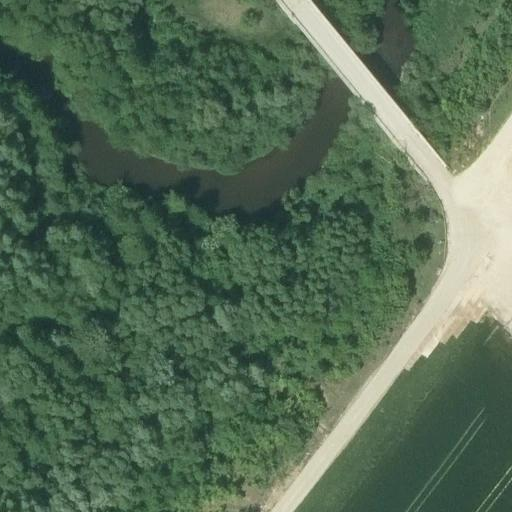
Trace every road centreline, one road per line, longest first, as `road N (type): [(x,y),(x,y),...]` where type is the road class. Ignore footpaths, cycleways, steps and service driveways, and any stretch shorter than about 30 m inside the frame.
road 1 (track): [(452,273),(230,0)]
road 2 (track): [(452,273),(268,511)]
